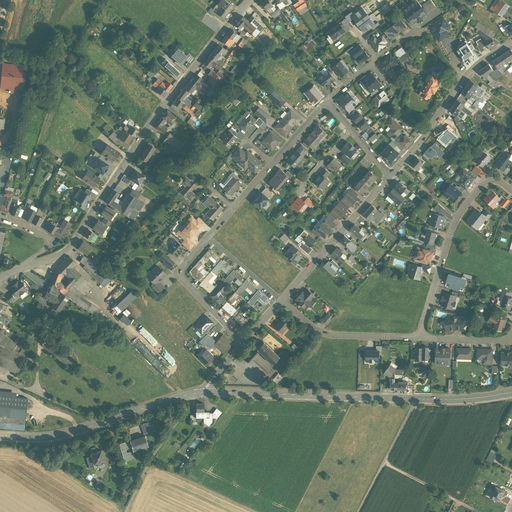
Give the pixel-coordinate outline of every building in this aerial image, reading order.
[(233,6),(224,0),(222,0),(218,5),(221,7),(222,7),(228,12),(233,6)] [(268,0),(265,0),(262,3),(267,9),(270,7),(271,8),(273,7),(272,5),(273,5),(268,0)] [(298,0),(293,4),(298,12),(307,6),(304,1),(303,0),(298,0)] [(430,0),(428,0),(423,5),(425,8),(423,9),(426,13),(435,6),(430,0)] [(501,0),(496,0),(495,2),(490,9),(495,11),(502,0),(501,0)] [(509,5),(502,0),(495,11),(501,16),(504,12),(507,8),(509,5)] [(423,9),(416,1),(409,6),(417,16),(418,15),(419,15),(421,17),(426,13),(423,9)] [(287,6),(280,10),(281,12),(284,15),(286,13),(285,11),(288,9),(287,7),(287,6)] [(417,16),(409,6),(403,11),(407,16),(412,24),(417,20),(416,18),(416,16),(417,16)] [(228,12),(222,7),(221,7),(219,10),(216,8),(214,11),(217,13),(223,18),(228,12)] [(359,24),(369,16),(363,8),(354,15),(352,17),(353,19),(356,23),(357,22),(359,24)] [(279,9),(271,15),(273,18),(281,12),(280,10),(279,9)] [(345,17),(346,18),(349,22),(353,19),(352,17),(354,15),(351,12),(345,17)] [(404,18),(401,13),(398,16),(400,18),(403,23),(406,21),(404,18)] [(247,21),(242,16),(234,25),(239,29),(240,29),(242,26),(243,27),(245,25),(248,28),(251,24),(247,21)] [(251,34),(255,38),(265,27),(252,16),(247,21),(251,24),(253,26),(256,28),(251,34)] [(375,25),(369,16),(359,24),(360,26),(359,26),(364,33),(371,28),(375,25)] [(403,23),(400,18),(396,21),(396,22),(393,25),(399,33),(401,31),(403,30),(403,29),(404,29),(407,27),(405,24),(404,24),(403,23)] [(443,18),(435,23),(433,33),(439,41),(447,36),(444,31),(445,26),(447,24),(443,18)] [(375,25),(371,28),(373,30),(380,25),(378,22),(375,25)] [(340,24),(328,32),(333,39),(337,36),(345,31),(340,24)] [(399,33),(393,25),(389,28),(390,29),(385,32),(388,36),(390,39),(392,37),(393,39),(395,38),(395,37),(396,36),(397,34),(399,33)] [(246,33),(245,35),(248,37),(251,34),(256,28),(253,26),(250,29),(246,33)] [(493,33),(483,27),(481,31),(491,37),(493,33)] [(236,33),(231,29),(226,35),(232,40),(235,37),(234,36),(236,33)] [(491,37),(481,31),(479,34),(487,39),(488,39),(491,37)] [(232,40),(226,35),(221,41),(228,46),(232,40)] [(385,38),(383,35),(382,35),(379,37),(379,38),(380,38),(384,44),(387,41),(385,38)] [(247,42),(241,37),(236,43),(242,48),(247,42)] [(384,44),(380,38),(379,38),(377,40),(374,37),(370,40),(378,51),(386,45),(384,44)] [(496,45),(491,37),(488,39),(487,39),(485,40),(488,46),(490,49),(490,48),(496,45)] [(501,43),(491,37),(496,45),(501,43)] [(483,48),(488,46),(485,40),(482,42),(481,39),(476,42),(478,45),(481,44),(483,48)] [(469,46),(465,41),(461,44),(462,46),(459,48),(461,52),(459,54),(464,61),(470,56),(473,54),(471,51),(474,49),(471,45),(469,46)] [(225,50),(218,44),(214,50),(220,55),(221,55),(222,54),(225,50)] [(355,49),(351,52),(356,58),(364,51),(360,45),(355,49)] [(401,47),(394,53),(398,58),(405,53),(401,47)] [(182,52),(178,49),(171,56),(180,64),(185,59),(187,56),(186,56),(183,53),(183,52),(182,52)] [(220,55),(214,50),(209,57),(219,65),(221,63),(216,59),(220,55)] [(231,50),(226,56),(224,58),(227,60),(228,61),(234,52),(231,50)] [(364,51),(356,58),(360,64),(363,62),(369,57),(364,51)] [(505,53),(498,58),(503,65),(507,63),(510,61),(505,53)] [(194,58),(188,54),(186,56),(187,56),(185,59),(185,60),(190,64),(194,58)] [(381,66),(380,67),(385,73),(386,72),(391,68),(394,66),(391,62),(391,61),(393,59),(390,55),(381,63),(381,64),(381,65),(381,66)] [(219,65),(209,57),(204,64),(208,67),(211,64),(218,69),(219,70),(222,67),(219,65)] [(498,58),(493,62),(498,69),(500,68),(503,65),(498,58)] [(161,63),(176,77),(180,73),(165,59),(161,63)] [(342,60),(340,62),(347,70),(349,68),(342,60)] [(181,73),(183,71),(173,62),(171,63),(181,73)] [(347,70),(340,62),(336,65),(337,66),(334,69),(341,77),(348,71),(347,70)] [(24,91),(26,66),(3,64),(1,90),(24,91)] [(208,67),(204,64),(200,68),(210,77),(214,72),(212,71),(208,67)] [(489,65),(484,68),(489,75),(494,71),(489,65)] [(231,72),(236,76),(239,71),(234,67),(231,72)] [(391,68),(386,72),(391,78),(396,74),(391,68)] [(489,75),(484,68),(479,72),(485,78),(486,77),(489,75)] [(495,70),(494,71),(489,75),(494,80),(500,76),(495,70)] [(504,73),(500,76),(494,80),(497,83),(511,91),(511,73),(510,73),(507,70),(504,73)] [(331,75),(328,71),(323,75),(330,84),(335,79),(331,75)] [(215,73),(214,72),(210,77),(207,81),(215,88),(222,79),(217,75),(215,73)] [(442,77),(434,72),(432,75),(433,76),(427,83),(436,89),(439,85),(438,85),(442,79),(441,78),(442,77)] [(163,78),(157,73),(152,79),(152,80),(155,82),(157,79),(158,80),(160,79),(162,80),(163,78)] [(368,78),(362,82),(363,82),(366,87),(376,80),(372,74),(368,77),(368,78)] [(197,75),(191,83),(197,87),(203,92),(206,94),(208,92),(209,90),(199,82),(201,78),(197,75)] [(330,84),(323,75),(318,79),(321,83),(325,88),(330,84)] [(366,75),(359,80),(361,83),(363,82),(362,82),(368,78),(368,77),(366,75)] [(167,81),(164,85),(158,80),(157,79),(155,82),(160,87),(167,92),(173,85),(167,81)] [(152,80),(146,87),(147,89),(152,84),(153,84),(155,82),(152,80)] [(376,80),(366,87),(370,93),(371,93),(376,89),(381,85),(376,80)] [(478,85),(470,80),(465,88),(475,95),(476,92),(474,91),(478,86),(478,85)] [(191,83),(190,81),(184,88),(188,91),(191,94),(195,89),(197,87),(191,83)] [(436,89),(427,83),(423,91),(422,90),(419,94),(427,99),(428,98),(429,98),(432,94),(432,95),(433,93),(434,93),(436,89)] [(304,93),(314,104),(323,96),(314,85),(304,93)] [(167,92),(160,87),(159,88),(156,92),(163,97),(167,92)] [(184,88),(177,98),(186,104),(189,107),(191,104),(192,102),(186,98),(187,96),(185,96),(188,91),(184,88)] [(475,95),(465,88),(461,94),(469,99),(471,96),(473,97),(473,98),(477,100),(478,101),(480,99),(475,95)] [(383,91),(379,95),(379,94),(376,96),(376,97),(373,99),(379,106),(388,99),(385,95),(385,94),(383,91)] [(270,97),(277,102),(282,107),(286,102),(281,97),(275,92),(270,97)] [(344,97),(339,101),(344,106),(353,98),(348,93),(344,97)] [(192,102),(191,104),(195,108),(200,100),(196,97),(192,102)] [(186,104),(177,98),(170,107),(177,112),(183,105),(184,106),(186,104)] [(353,98),(344,106),(348,111),(353,107),(357,104),(353,98)] [(465,105),(457,99),(453,105),(461,110),(462,108),(465,105)] [(191,104),(189,107),(186,104),(184,106),(184,108),(185,110),(185,111),(188,113),(189,112),(191,114),(194,109),(195,108),(191,104)] [(461,110),(453,105),(449,111),(457,116),(461,110)] [(465,110),(462,108),(461,110),(470,117),(472,113),(465,109),(465,110)] [(255,114),(261,119),(266,114),(259,109),(255,114)] [(291,110),(283,119),(292,127),(298,121),(299,122),(301,119),(291,110)] [(176,118),(167,111),(160,120),(163,122),(165,120),(166,120),(166,119),(171,123),(176,118)] [(240,126),(249,115),(246,112),(237,123),(240,126)] [(351,117),(357,124),(364,118),(361,114),(360,114),(359,115),(357,112),(351,117)] [(485,135),(497,123),(485,112),(474,124),(485,135)] [(270,119),(266,114),(261,119),(264,122),(266,124),(270,119)] [(126,115),(120,125),(121,126),(123,128),(125,125),(126,127),(130,120),(126,115)] [(249,115),(240,126),(245,130),(250,125),(249,124),(251,123),(252,124),(255,121),(249,115)] [(193,125),(197,120),(192,116),(188,121),(193,125)] [(258,128),(259,126),(264,122),(259,117),(253,123),(258,128)] [(364,118),(357,124),(363,130),(368,126),(369,125),(367,122),(367,121),(364,118)] [(391,118),(386,124),(392,129),(389,132),(393,136),(395,134),(397,133),(401,127),(391,118)] [(292,127),(283,119),(275,128),(285,137),(288,134),(287,133),(292,127)] [(160,120),(158,122),(155,127),(161,131),(164,133),(166,130),(161,125),(163,122),(160,120)] [(464,129),(459,120),(456,122),(461,131),(464,129)] [(266,124),(264,122),(259,126),(265,132),(269,127),(266,124)] [(131,127),(129,130),(126,127),(125,125),(123,128),(127,132),(133,136),(135,137),(139,131),(131,127)] [(448,125),(443,131),(445,133),(448,130),(452,133),(454,130),(448,125)] [(133,136),(127,132),(123,128),(121,126),(118,129),(123,133),(122,134),(123,135),(120,139),(128,144),(133,136)] [(336,126),(332,130),(338,135),(342,131),(336,126)] [(318,127),(315,130),(314,129),(310,134),(318,141),(325,133),(318,127)] [(237,133),(231,128),(228,131),(229,132),(229,131),(234,136),(237,133)] [(443,134),(439,138),(446,144),(450,139),(452,141),(456,137),(452,133),(448,130),(445,133),(444,134),(443,134)] [(234,136),(229,131),(229,132),(226,135),(227,135),(226,136),(225,136),(222,139),(229,145),(232,142),(233,140),(233,141),(236,138),(234,136)] [(114,132),(109,137),(114,142),(119,137),(114,132)] [(281,142),(271,132),(262,142),(272,150),(277,144),(278,145),(281,142)] [(182,143),(169,134),(163,143),(181,157),(191,144),(186,139),(182,143)] [(310,134),(305,140),(310,145),(313,147),(318,141),(310,134)] [(375,134),(369,139),(371,142),(376,138),(375,138),(377,136),(375,134)] [(404,136),(401,139),(397,136),(395,134),(393,136),(400,142),(405,147),(406,147),(411,141),(408,139),(409,138),(406,136),(405,137),(404,136)] [(195,139),(189,135),(186,139),(191,144),(195,139)] [(405,147),(400,142),(397,145),(401,151),(405,147)] [(350,145),(347,143),(341,150),(347,155),(350,157),(356,150),(354,148),(354,147),(351,144),(350,145)] [(156,148),(149,144),(144,151),(151,155),(153,151),(158,154),(159,151),(155,149),(156,148)] [(444,153),(435,144),(427,153),(431,158),(436,153),(440,157),(444,153)] [(118,152),(107,145),(102,153),(109,158),(112,161),(113,160),(114,158),(116,159),(117,156),(116,155),(118,152)] [(308,150),(302,145),(297,151),(303,156),(308,150)] [(390,145),(382,154),(391,162),(399,153),(394,148),(391,145),(391,146),(390,145)] [(262,164),(253,157),(253,158),(250,155),(250,154),(247,151),(245,153),(239,148),(233,156),(232,157),(243,166),(247,162),(249,164),(247,166),(254,172),(254,173),(262,164)] [(296,150),(287,161),(294,167),(303,157),(303,156),(297,151),(296,150)] [(151,155),(144,151),(140,158),(146,162),(150,165),(152,162),(148,159),(151,155)] [(482,152),(476,160),(480,163),(479,164),(482,166),(486,162),(487,162),(491,158),(487,154),(486,155),(482,152)] [(505,152),(495,165),(497,166),(499,167),(499,168),(503,171),(506,167),(511,161),(508,159),(510,156),(505,152)] [(230,154),(224,160),(227,163),(232,157),(233,156),(230,154)] [(351,159),(350,157),(347,155),(346,156),(344,155),(340,160),(346,165),(351,159)] [(371,164),(363,157),(360,162),(367,169),(371,164)] [(334,158),(329,164),(334,168),(334,169),(336,171),(341,165),(334,158)] [(417,158),(411,165),(418,171),(420,169),(419,168),(422,163),(417,158)] [(106,168),(108,165),(99,159),(98,159),(97,160),(96,160),(94,164),(93,167),(101,173),(102,174),(103,173),(104,171),(105,171),(107,169),(106,168)] [(475,167),(471,172),(472,173),(476,176),(480,171),(475,167)] [(280,169),(268,182),(274,187),(276,190),(277,189),(288,176),(289,176),(286,173),(280,169)] [(330,173),(324,169),(320,173),(325,178),(326,178),(330,173)] [(463,169),(459,175),(462,178),(458,183),(461,185),(465,188),(465,189),(474,178),(470,175),(468,173),(463,169)] [(145,177),(135,170),(130,179),(135,183),(139,185),(144,177),(145,177)] [(97,178),(88,171),(83,179),(94,186),(99,179),(97,178)] [(370,171),(362,179),(369,185),(372,182),(372,183),(377,177),(370,171)] [(238,177),(233,172),(230,175),(232,177),(235,180),(238,177)] [(325,178),(320,173),(320,174),(321,174),(314,182),(320,186),(320,185),(323,188),(329,181),(326,178),(325,178)] [(105,183),(107,180),(99,175),(97,178),(99,179),(105,183)] [(130,179),(124,175),(120,181),(128,186),(129,183),(133,186),(135,183),(130,179)] [(196,185),(185,176),(180,181),(181,182),(182,182),(183,183),(183,182),(186,185),(181,192),(188,198),(193,193),(191,191),(196,185)] [(232,177),(223,188),(227,191),(228,191),(232,194),(240,185),(235,180),(232,177)] [(355,187),(357,188),(362,193),(369,185),(362,179),(355,187)] [(406,188),(399,182),(394,189),(403,197),(405,196),(406,194),(406,193),(405,192),(407,189),(406,188)] [(122,188),(117,185),(114,190),(119,193),(122,188)] [(454,188),(450,185),(443,194),(453,202),(456,199),(455,198),(456,197),(457,196),(458,196),(461,193),(454,188)] [(459,187),(456,185),(454,188),(461,193),(465,188),(461,185),(459,187)] [(265,188),(261,193),(268,199),(272,194),(265,188)] [(356,196),(352,193),(354,190),(351,188),(346,195),(355,202),(358,198),(356,197),(356,196)] [(394,189),(388,195),(397,203),(399,200),(401,202),(404,198),(403,197),(394,189)] [(114,190),(105,202),(109,204),(111,206),(118,210),(121,206),(113,201),(115,198),(119,193),(114,190)] [(84,193),(83,191),(76,201),(85,206),(91,197),(89,196),(84,193)] [(268,199),(261,193),(253,202),(260,209),(269,200),(268,199)] [(491,194),(490,193),(484,199),(493,208),(496,205),(494,203),(499,198),(494,193),(493,194),(491,194)] [(121,206),(118,210),(128,217),(130,214),(131,213),(129,212),(137,199),(129,194),(123,203),(121,206)] [(355,202),(346,195),(340,201),(343,203),(345,201),(350,205),(350,206),(351,206),(351,207),(355,202)] [(388,196),(385,199),(392,205),(395,202),(388,196)] [(115,198),(113,201),(121,206),(123,203),(115,198)] [(223,208),(211,198),(206,205),(213,210),(208,216),(213,220),(223,208)] [(299,198),(292,206),(298,211),(299,209),(305,203),(299,198)] [(506,198),(501,205),(504,207),(509,201),(506,198)] [(144,204),(137,199),(129,212),(131,213),(130,214),(135,217),(144,204)] [(7,200),(5,208),(1,207),(1,209),(0,211),(8,213),(10,201),(7,200)] [(346,210),(341,205),(343,203),(340,201),(335,207),(344,215),(347,211),(347,210),(346,210)] [(305,203),(299,209),(302,211),(308,205),(305,203)] [(21,207),(14,204),(13,207),(13,206),(10,214),(17,217),(20,209),(21,207)] [(445,209),(438,204),(434,208),(441,214),(445,209)] [(48,209),(40,205),(37,213),(35,215),(38,216),(40,212),(45,214),(48,209)] [(371,205),(367,210),(373,215),(375,213),(378,211),(371,205)] [(110,208),(106,206),(103,210),(113,216),(115,212),(110,208)] [(344,215),(335,207),(329,214),(332,216),(334,214),(338,217),(340,219),(344,215)] [(29,209),(27,213),(24,218),(32,222),(35,215),(37,213),(29,209)] [(113,216),(103,210),(101,215),(105,217),(110,221),(110,220),(113,216)] [(367,210),(363,215),(369,220),(371,218),(373,215),(367,210)] [(482,214),(477,210),(472,216),(471,216),(467,221),(472,224),(471,225),(472,225),(473,225),(476,228),(481,222),(482,223),(485,219),(486,217),(482,214)] [(492,214),(486,210),(482,214),(486,217),(485,219),(487,220),(492,214)] [(378,215),(376,218),(379,221),(384,215),(381,212),(378,215)] [(329,214),(328,213),(326,216),(332,222),(335,219),(332,216),(329,214)] [(444,217),(433,214),(430,225),(441,228),(444,217)] [(38,216),(35,215),(32,222),(31,223),(39,227),(43,219),(38,216)] [(384,215),(379,221),(386,227),(389,223),(385,219),(387,217),(384,215)] [(332,222),(326,216),(325,216),(327,218),(322,224),(330,231),(336,225),(332,222)] [(191,217),(184,225),(193,233),(201,225),(196,221),(191,217)] [(64,220),(54,235),(62,240),(71,224),(64,220)] [(102,222),(98,220),(95,224),(105,230),(107,226),(102,222)] [(55,224),(52,222),(51,223),(50,223),(48,227),(49,228),(47,231),(54,235),(58,228),(54,225),(55,224)] [(105,230),(95,224),(92,229),(96,231),(102,235),(102,234),(105,230)] [(330,231),(322,224),(317,230),(315,228),(314,229),(321,235),(325,238),(330,231)] [(360,230),(354,224),(349,230),(359,239),(362,236),(358,232),(360,230)] [(193,233),(184,225),(179,230),(181,232),(179,234),(185,239),(187,241),(188,239),(193,233)] [(94,233),(88,229),(84,236),(90,240),(95,234),(94,233)] [(321,235),(314,229),(312,232),(319,238),(321,235)] [(440,234),(427,230),(426,235),(422,233),(420,240),(424,241),(428,243),(433,244),(434,239),(438,240),(440,234)] [(284,234),(280,239),(285,243),(289,238),(284,234)] [(316,241),(308,234),(303,239),(306,242),(305,243),(310,247),(316,241)] [(350,241),(344,236),(339,241),(348,249),(353,253),(354,252),(352,251),(356,246),(355,245),(350,241)] [(189,239),(184,245),(189,249),(194,244),(189,239)] [(169,248),(168,249),(170,251),(175,256),(178,253),(179,253),(181,251),(180,250),(183,247),(175,240),(169,248)] [(398,244),(402,248),(406,243),(401,240),(398,244)] [(92,248),(83,241),(78,249),(87,255),(92,248)] [(169,248),(163,242),(159,246),(168,254),(170,251),(168,249),(169,248)] [(303,255),(293,246),(285,254),(290,259),(290,258),(293,260),(296,263),(303,255)] [(429,251),(417,247),(416,252),(417,252),(415,259),(430,263),(432,255),(428,254),(429,251)] [(343,253),(336,248),(331,254),(341,263),(344,260),(340,256),(343,253)] [(209,249),(199,261),(202,264),(203,265),(211,256),(216,261),(219,258),(219,257),(211,249),(210,250),(209,249)] [(166,255),(165,255),(163,253),(160,256),(164,261),(170,266),(173,262),(169,258),(169,257),(166,255)] [(69,256),(56,270),(55,272),(60,274),(61,271),(66,275),(73,268),(76,264),(69,256)] [(88,260),(84,257),(80,262),(85,265),(88,260)] [(96,259),(93,263),(98,267),(101,262),(96,259)] [(85,265),(83,267),(100,283),(104,285),(109,278),(93,263),(88,260),(85,265)] [(217,264),(211,271),(215,275),(223,267),(228,271),(231,268),(232,267),(223,260),(222,261),(221,260),(217,264)] [(339,266),(332,260),(330,262),(337,268),(339,266)] [(199,261),(189,272),(191,273),(190,275),(198,281),(199,280),(203,276),(203,275),(197,270),(202,264),(199,261)] [(330,262),(329,262),(328,264),(327,263),(323,266),(333,275),(336,272),(336,271),(337,269),(337,268),(330,262)] [(422,267),(414,265),(413,268),(411,268),(409,274),(414,275),(413,278),(419,279),(421,273),(424,272),(429,273),(431,267),(422,264),(422,267)] [(158,265),(151,272),(151,277),(150,278),(155,284),(156,284),(158,281),(166,274),(158,265)] [(81,276),(73,268),(66,275),(69,279),(64,284),(70,288),(73,285),(81,276)] [(234,271),(233,270),(229,274),(223,282),(227,286),(235,277),(240,282),(243,279),(244,278),(235,270),(234,271)] [(64,284),(62,285),(58,282),(61,274),(60,274),(55,272),(51,281),(51,282),(59,290),(61,292),(64,294),(70,288),(64,284)] [(214,287),(208,281),(214,275),(210,272),(205,278),(201,282),(200,283),(202,285),(201,286),(209,293),(214,288),(214,287)] [(464,282),(465,278),(463,277),(450,273),(449,277),(448,277),(447,282),(449,283),(447,287),(460,290),(461,287),(463,288),(465,282),(464,282)] [(81,276),(73,285),(83,295),(91,286),(81,276)] [(15,286),(14,286),(11,289),(17,297),(19,295),(20,295),(24,292),(24,291),(26,289),(20,281),(17,284),(16,285),(15,286)] [(158,281),(156,284),(155,284),(152,286),(158,292),(164,287),(158,281)] [(246,282),(245,281),(242,285),(235,292),(239,295),(240,296),(247,288),(252,292),(255,289),(256,288),(247,281),(246,282)] [(59,290),(51,282),(50,285),(53,288),(60,295),(62,293),(59,290)] [(226,299),(219,293),(225,287),(221,284),(216,290),(212,294),(211,295),(213,297),(212,298),(220,305),(221,304),(225,300),(226,299)] [(53,288),(50,285),(47,291),(44,298),(54,304),(57,300),(58,298),(50,294),(53,288)] [(83,295),(73,285),(70,288),(64,294),(64,295),(72,301),(77,304),(96,316),(99,318),(103,313),(80,298),(83,295)] [(307,289),(303,294),(302,293),(302,294),(299,297),(299,296),(296,300),(299,303),(298,303),(304,308),(308,304),(310,306),(313,303),(311,301),(315,297),(307,289)] [(254,295),(247,303),(251,306),(252,307),(259,298),(264,303),(267,300),(268,299),(259,291),(258,292),(257,291),(254,295)] [(223,306),(222,307),(224,309),(223,310),(231,316),(236,311),(237,310),(231,305),(236,300),(235,299),(239,295),(235,292),(227,302),(223,306)] [(64,295),(62,293),(60,295),(58,298),(57,300),(65,304),(63,307),(66,309),(72,301),(64,295)] [(451,295),(445,293),(444,297),(443,296),(442,299),(443,300),(441,306),(449,308),(450,306),(454,307),(455,302),(454,302),(455,296),(451,295)] [(15,299),(11,294),(7,297),(11,302),(15,299)] [(117,307),(121,312),(136,299),(131,294),(117,307)] [(511,297),(509,297),(504,296),(504,297),(501,306),(506,308),(507,309),(509,309),(510,309),(511,302),(511,297)] [(57,300),(54,304),(52,308),(59,312),(63,307),(65,304),(57,300)] [(47,308),(39,303),(36,307),(44,313),(47,308)] [(234,318),(234,319),(235,320),(235,321),(242,328),(247,323),(247,322),(241,317),(251,306),(247,303),(238,313),(234,318)] [(333,318),(328,314),(322,321),(327,325),(333,318)] [(499,317),(499,318),(498,318),(491,314),(489,319),(495,323),(494,329),(503,332),(506,320),(502,319),(502,318),(501,317),(500,317),(499,317)] [(120,320),(128,326),(131,321),(123,315),(120,320)] [(213,323),(206,316),(195,327),(201,334),(206,329),(213,323)] [(452,317),(450,320),(448,318),(446,321),(444,321),(446,331),(447,330),(448,331),(449,330),(450,330),(451,329),(453,329),(454,330),(455,330),(456,329),(459,329),(459,326),(461,325),(462,325),(463,324),(463,318),(457,318),(455,320),(452,317)] [(6,318),(5,321),(1,319),(0,322),(0,327),(2,329),(4,324),(9,325),(11,320),(6,318)] [(289,325),(283,320),(279,325),(278,324),(275,328),(277,330),(280,333),(285,328),(286,329),(289,325)] [(209,332),(206,329),(201,334),(200,335),(203,338),(207,334),(209,332)] [(0,331),(0,372),(4,375),(6,369),(18,374),(27,352),(0,331)] [(203,338),(199,342),(204,347),(207,344),(212,348),(214,345),(217,342),(207,334),(203,338)] [(217,342),(214,345),(221,350),(220,351),(224,354),(232,343),(229,340),(228,341),(222,336),(217,342)] [(78,365),(47,339),(42,345),(73,371),(78,365)] [(280,357),(263,342),(246,361),(249,364),(260,352),(273,365),(280,357)] [(450,349),(444,348),(445,348),(441,348),(436,348),(435,364),(450,365),(450,349)] [(212,359),(207,354),(209,352),(206,349),(204,352),(199,357),(207,365),(212,359)] [(471,349),(456,349),(456,359),(471,359),(471,349)] [(492,350),(477,349),(477,359),(484,360),(484,364),(491,365),(492,350)] [(376,352),(366,351),(365,360),(370,360),(370,362),(378,362),(379,355),(379,352),(376,352)] [(511,353),(501,353),(501,361),(502,361),(502,364),(509,364),(509,365),(511,365),(511,353)] [(390,365),(388,368),(387,368),(384,373),(390,376),(392,373),(394,370),(395,369),(390,365)] [(402,370),(394,370),(392,373),(395,374),(395,383),(398,383),(398,382),(399,378),(402,378),(402,370)] [(278,373),(273,380),(277,384),(283,377),(278,373)] [(392,373),(390,376),(390,389),(398,389),(398,383),(395,383),(395,374),(392,373)] [(0,416),(25,419),(27,399),(15,397),(16,393),(0,391),(0,416)] [(216,409),(212,414),(212,418),(215,418),(217,420),(222,413),(216,409)] [(212,414),(212,413),(209,413),(209,418),(203,418),(203,422),(208,422),(211,424),(212,422),(212,418),(212,414)] [(0,428),(24,431),(25,419),(0,416),(0,428)] [(144,436),(130,441),(133,451),(134,451),(133,450),(142,447),(142,448),(148,446),(144,436)] [(195,448),(200,442),(196,439),(191,446),(195,448)] [(130,441),(119,444),(127,468),(138,464),(134,451),(133,451),(130,441)] [(496,452),(491,449),(490,452),(486,460),(492,463),(496,455),(494,454),(496,452)] [(101,450),(93,453),(92,452),(91,453),(91,454),(91,455),(92,456),(94,463),(93,464),(94,468),(100,467),(99,465),(103,464),(102,461),(104,460),(104,459),(104,458),(104,457),(103,456),(101,450)] [(101,482),(96,479),(92,485),(96,488),(97,487),(101,482)] [(500,488),(495,486),(491,495),(490,497),(496,501),(497,498),(500,500),(502,496),(505,491),(500,488)]
